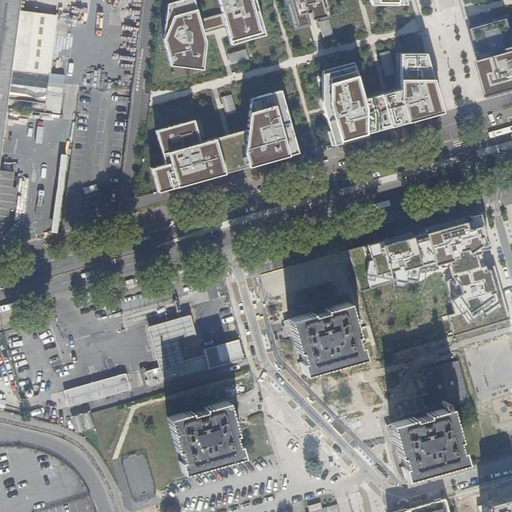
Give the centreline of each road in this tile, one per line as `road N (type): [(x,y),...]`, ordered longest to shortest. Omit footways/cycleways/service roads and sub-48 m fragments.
road 1 (primary): [(511,133),(128,241)]
road 2 (residential): [(229,236),(264,362),(372,475)]
road 3 (primary): [(229,236),(500,161)]
road 4 (residential): [(128,241),(153,0)]
road 5 (primary): [(0,301),(229,236)]
road 6 (residential): [(372,475),(407,493),(511,464)]
road 7 (unclassified): [(4,432),(68,452),(98,489),(104,511)]
road 8 (primary): [(128,241),(0,276)]
